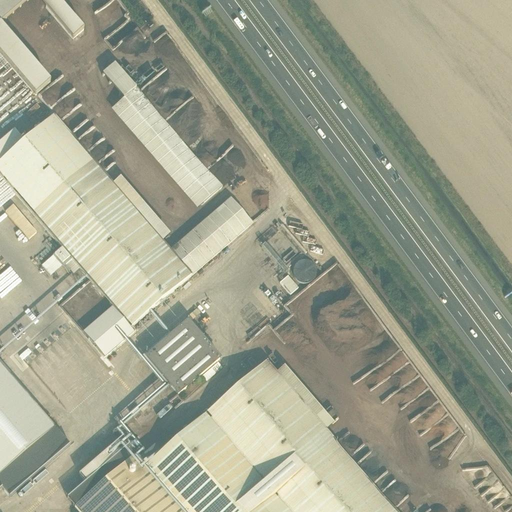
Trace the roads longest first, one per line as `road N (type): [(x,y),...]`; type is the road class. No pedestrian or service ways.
road 1 (motorway): [(224,0),(511,385)]
road 2 (motorway): [(511,339),(256,0)]
road 3 (unknown): [(236,511),(349,421),(366,423),(424,494)]
